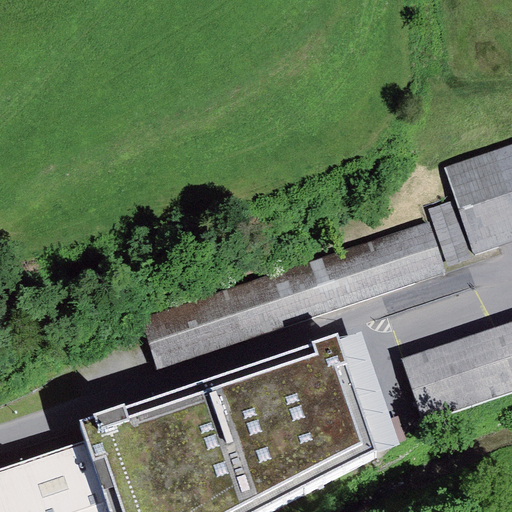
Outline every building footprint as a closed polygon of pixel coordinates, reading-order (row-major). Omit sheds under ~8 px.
[(511,156),(444,177),(470,261),(511,248),(511,156)] [(424,229),(138,326),(154,374),(441,276),(424,229)] [(432,309),(422,314),(418,307),(396,319),(405,336),(437,318),(432,309)] [(511,334),(402,371),(421,430),(511,400),(511,334)] [(276,511),(374,461),(335,355),(76,434),(85,456),(0,483),(0,511),(276,511)]
